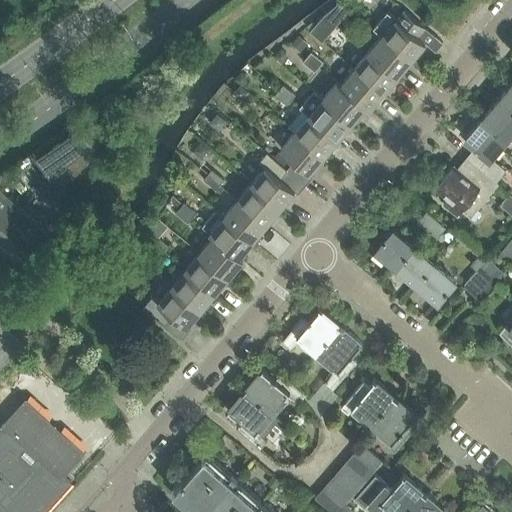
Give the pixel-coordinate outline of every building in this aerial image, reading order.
[(324,14),(336,24),(349,8),(340,0),(324,14)] [(443,43),(424,27),(404,10),(396,19),(386,10),(372,27),(411,60),(425,43),(435,52),(443,43)] [(321,41),(336,24),(324,14),(309,31),(321,41)] [(397,76),(411,60),(372,27),(381,35),(368,51),(397,76)] [(308,43),(303,38),(299,35),(291,43),(300,51),(308,43)] [(287,52),(286,52),(282,48),(275,56),(283,63),(287,58),(287,52)] [(306,56),(318,66),(322,61),(310,51),(306,56)] [(384,92),(397,76),(368,51),(354,67),(384,92)] [(314,72),(318,66),(306,56),(302,62),(314,72)] [(369,109),(384,92),(354,67),(340,83),(337,81),(336,81),(369,109)] [(246,74),(242,71),(235,79),(243,86),(247,81),(246,74)] [(369,110),(369,109),(336,81),(323,97),(352,121),(365,106),(369,110)] [(511,107),(511,81),(500,97),(511,107)] [(233,93),(241,99),(247,91),(239,85),(233,93)] [(279,89),(291,99),(295,95),(283,85),(279,89)] [(287,105),(291,99),(279,89),(274,95),(287,105)] [(338,138),(352,121),(323,97),(309,114),(338,138)] [(507,137),(511,131),(511,107),(500,97),(482,117),(507,137)] [(309,114),(302,109),(288,126),(294,131),(295,130),(324,155),(338,138),(309,114)] [(226,122),(217,113),(209,122),(219,131),(226,122)] [(88,116),(34,156),(68,194),(103,136),(88,116)] [(491,157),(507,137),(482,117),(465,137),(466,138),(464,143),(471,147),(473,145),(475,147),(467,156),(496,180),(505,169),(491,157)] [(310,172),(324,155),(295,130),(294,131),(280,148),(294,160),(287,168),(306,184),(314,175),(310,172)] [(207,150),(199,142),(192,150),(201,158),(207,150)] [(279,151),(274,157),(284,166),(289,159),(279,151)] [(306,184),(287,168),(287,169),(267,152),(259,161),(265,166),(252,182),(281,206),(294,190),(298,193),(306,184)] [(496,181),(496,180),(467,156),(457,168),(454,165),(437,184),(450,195),(442,204),(456,215),(460,209),(474,220),(481,212),(476,209),(482,202),(498,183),(496,181)] [(208,173),(220,183),(223,179),(211,169),(208,173)] [(215,190),(220,183),(208,173),(203,180),(215,190)] [(267,223),(281,206),(252,182),(238,198),(267,223)] [(0,250),(18,267),(49,234),(0,188),(0,250)] [(511,214),(511,195),(509,193),(500,204),(511,214)] [(180,207),(192,217),(196,213),(184,202),(182,204),(172,195),(170,200),(179,208),(180,207)] [(253,239),(267,223),(238,198),(224,215),(253,239)] [(187,223),(192,217),(180,207),(179,208),(175,212),(187,223)] [(224,215),(222,216),(216,210),(202,227),(212,235),(213,234),(239,256),(253,239),(224,215)] [(426,230),(435,219),(426,212),(416,222),(426,230)] [(435,219),(426,230),(437,239),(445,228),(435,219)] [(396,266),(414,244),(394,227),(376,249),(396,266)] [(229,276),(243,259),(239,256),(213,234),(212,235),(199,251),(229,276)] [(152,239),(164,249),(168,245),(155,235),(152,239)] [(511,261),(511,236),(499,251),(511,261)] [(159,256),(164,249),(152,239),(147,246),(159,256)] [(417,283),(435,261),(414,244),(396,266),(417,283)] [(215,292),(229,276),(199,251),(186,267),(215,292)] [(491,261),(490,260),(482,253),(473,263),(479,269),(483,265),(485,268),(491,261)] [(485,268),(498,280),(504,273),(490,260),(491,261),(485,268)] [(438,301),(456,279),(435,261),(417,283),(438,301)] [(498,280),(485,268),(483,265),(479,269),(463,286),(479,302),(499,281),(498,280)] [(201,309),(215,292),(186,267),(172,284),(201,309)] [(186,326),(201,309),(172,284),(158,301),(152,296),(144,305),(182,338),(190,329),(186,326)] [(318,352),(341,324),(321,307),(312,318),(303,316),(282,340),(290,347),(300,338),(318,352)] [(0,370),(11,358),(2,350),(15,335),(0,321),(0,370)] [(511,324),(510,327),(506,323),(499,330),(511,341),(511,324)] [(351,355),(354,351),(362,341),(341,324),(318,352),(335,366),(328,378),(324,381),(322,379),(306,399),(320,416),(339,393),(333,388),(355,361),(351,355)] [(246,388),(272,410),(287,393),(300,400),(306,393),(281,372),(276,378),(263,367),(246,388)] [(373,423),(396,395),(375,378),(370,383),(364,378),(342,405),(348,410),(351,407),(362,417),(359,421),(368,429),(373,423)] [(258,427),(272,410),(246,388),(228,409),(241,420),(237,425),(261,446),(268,439),(258,427)] [(396,395),(373,423),(393,440),(389,445),(396,451),(419,423),(412,418),(417,413),(396,395)] [(0,511),(42,511),(70,482),(62,475),(83,452),(25,399),(0,426),(0,511)] [(292,424),(299,432),(306,426),(300,419),(292,424)] [(356,452),(375,468),(383,460),(364,443),(356,452)] [(199,511),(251,511),(264,499),(209,450),(174,489),(199,511)] [(367,477),(375,468),(356,452),(348,461),(367,477)] [(360,486),(367,477),(348,461),(341,470),(360,486)] [(352,495),(360,486),(341,470),(333,479),(352,495)] [(394,511),(405,511),(425,490),(404,472),(393,485),(387,480),(385,483),(376,473),(355,497),(372,511),(373,511),(374,511),(384,503),(394,511)] [(275,487),(281,480),(274,474),(274,475),(268,481),(275,487)] [(344,504),(352,495),(333,479),(325,488),(344,504)] [(334,511),(337,511),(344,504),(325,488),(317,497),(334,511)] [(442,511),(445,509),(425,490),(405,511),(442,511)] [(278,511),(264,499),(251,511),(278,511)]
